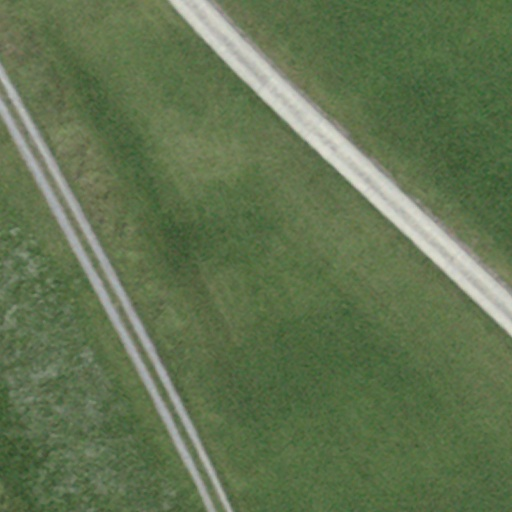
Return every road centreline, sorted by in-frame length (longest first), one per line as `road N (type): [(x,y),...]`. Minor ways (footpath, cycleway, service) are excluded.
road 1 (track): [(0,91),(219,511)]
road 2 (unclassified): [(181,0),(511,328)]
